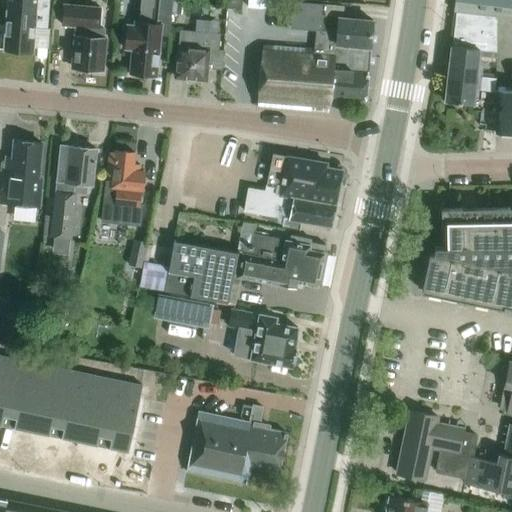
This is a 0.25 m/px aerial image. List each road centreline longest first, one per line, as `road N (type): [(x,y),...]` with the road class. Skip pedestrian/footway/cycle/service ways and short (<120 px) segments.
road 1 (unclassified): [(391,141),(0,97)]
road 2 (secondary): [(313,511),(387,166)]
road 3 (unclassified): [(153,511),(0,482)]
road 4 (secondary): [(391,141),(415,0)]
road 5 (residential): [(387,166),(511,166)]
